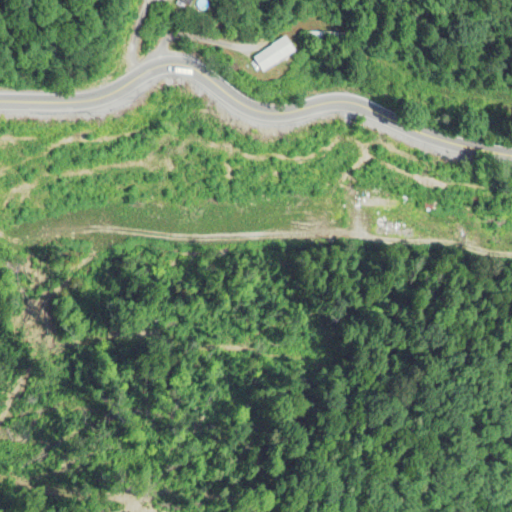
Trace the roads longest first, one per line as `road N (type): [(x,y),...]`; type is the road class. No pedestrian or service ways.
road 1 (primary): [(0,104),(86,103),(174,65),(272,115),(348,103),(416,135),(511,157)]
road 2 (residential): [(511,250),(306,213)]
